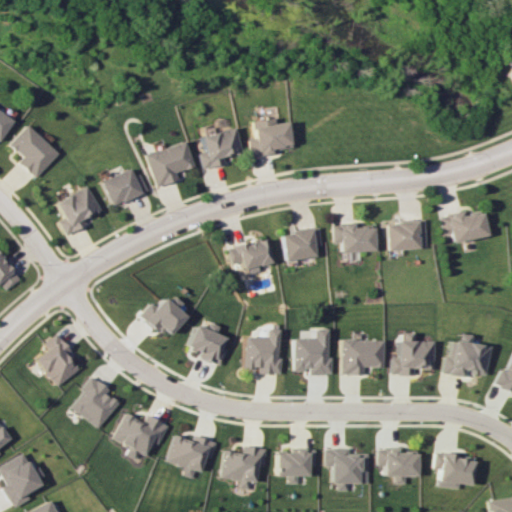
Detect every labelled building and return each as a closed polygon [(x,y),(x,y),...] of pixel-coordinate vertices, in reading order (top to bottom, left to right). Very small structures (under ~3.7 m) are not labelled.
[(0,133),(9,118),(0,112),(0,133)] [(246,120),(249,137),(243,138),(246,155),(286,149),(281,121),(269,123),(268,117),(246,120)] [(5,144),(19,157),(14,162),(31,177),(54,153),(23,124),(5,144)] [(219,163),(218,156),(235,153),(231,128),(196,134),(199,151),(194,152),(197,168),(219,163)] [(188,165),(180,140),(140,154),(151,186),(173,179),(170,172),(188,165)] [(96,180),(107,206),(142,190),(135,173),(128,176),(125,168),(96,180)] [(61,234),(82,224),(79,217),(95,210),(84,186),(51,200),(59,218),(55,220),(61,234)] [(483,234),(478,211),(458,215),(457,211),(437,216),(441,234),(448,233),(450,242),(483,234)] [(386,222),(387,249),(425,247),(424,220),(386,222)] [(352,226),(352,223),(332,224),(333,242),(339,242),(340,252),(373,250),(372,225),(352,226)] [(279,232),(283,260),(314,255),(312,245),(320,244),(318,227),(279,232)] [(268,261),(263,237),(224,247),(227,263),(237,261),(239,268),(246,266),(248,272),(257,270),(256,264),(268,261)] [(0,286),(2,289),(16,279),(0,258),(0,286)] [(134,314),(151,330),(155,326),(164,333),(181,315),(172,308),(177,303),(170,296),(165,302),(159,297),(151,306),(146,301),(134,314)] [(221,336),(190,325),(182,346),(196,352),(194,356),(216,365),(222,348),(217,346),(221,336)] [(241,336),(240,367),(255,368),(255,372),(275,373),(277,328),(264,327),(264,337),(241,336)] [(290,337),(291,369),(306,369),(306,373),(329,373),(328,357),(325,357),(324,327),(313,328),(313,337),(290,337)] [(429,368),(429,340),(415,340),(415,332),(399,332),(399,339),(394,339),(394,356),(388,356),(388,374),(411,374),(410,368),(429,368)] [(77,369),(64,354),(69,350),(54,333),(42,343),(45,348),(33,358),(56,386),(77,369)] [(484,345),(465,342),(466,334),(456,333),(455,341),(448,340),(446,356),(440,355),(438,372),(460,376),(461,372),(480,374),(484,345)] [(338,339),(338,373),(361,373),(361,366),(380,366),(380,338),(338,339)] [(511,392),(511,343),(500,369),(496,367),(489,383),(511,392)] [(98,427),(116,401),(105,393),(108,388),(90,376),(69,407),(98,427)] [(128,446),(125,454),(134,459),(137,452),(144,455),(151,441),(156,443),(166,424),(145,414),(142,421),(124,412),(111,438),(128,446)] [(164,461),(183,467),(181,474),(194,478),(201,455),(209,457),(214,440),(192,434),(191,439),(172,434),(164,461)] [(222,449),(218,477),(238,480),(237,487),(247,488),(249,481),(254,481),(256,465),(262,466),(265,447),(242,444),(241,452),(222,449)] [(275,475),(287,475),(287,482),(297,483),(297,475),(308,475),(308,465),(314,465),(314,448),(289,447),(289,451),(275,451),(275,475)] [(324,465),(330,465),(330,483),(336,483),(336,490),(346,490),(346,482),(367,482),(367,453),(348,453),(348,448),(324,447),(324,465)] [(375,448),(376,465),(382,465),(382,475),(393,475),(393,483),(403,483),(403,476),(415,475),(415,451),(395,451),(395,447),(375,448)] [(471,457),(455,455),(455,453),(433,451),(431,468),(437,469),(435,485),(456,488),(457,483),(468,484),(471,457)] [(0,462),(0,478),(3,484),(0,485),(0,487),(10,507),(26,498),(23,492),(37,485),(20,452),(0,462)] [(511,511),(511,495),(484,499),(485,511),(511,511)] [(53,511),(48,500),(19,511),(53,511)]
